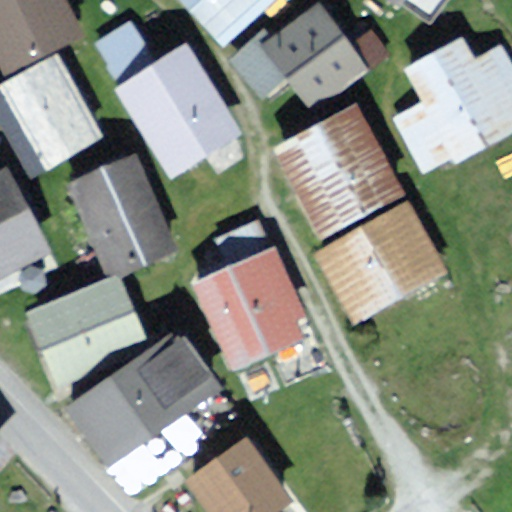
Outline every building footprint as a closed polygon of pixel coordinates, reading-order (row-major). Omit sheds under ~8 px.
[(49,0),(0,0),(0,73),(69,43),(49,0)] [(175,0),(217,50),(276,0),(175,0)] [(377,0),(396,12),(401,5),(428,23),(443,0),(377,0)] [(262,35),(230,63),(255,106),(281,87),(301,117),(365,75),(315,6),(267,42),(262,35)] [(118,86),(109,92),(163,184),(235,141),(180,50),(155,64),(128,23),(93,47),(118,86)] [(419,106),(391,121),(422,181),(511,131),(511,70),(499,48),(472,62),(459,44),(403,74),(419,106)] [(55,60),(0,85),(0,133),(21,178),(95,143),(55,60)] [(350,107),(267,150),(315,242),(398,199),(350,107)] [(166,256),(126,159),(68,183),(107,279),(166,256)] [(0,279),(41,257),(0,182),(0,279)] [(402,207),(310,257),(346,325),(439,276),(402,207)] [(223,272),(189,285),(223,370),(305,338),(271,253),(267,253),(255,223),(212,242),(223,272)] [(105,277),(16,318),(47,384),(136,344),(105,277)] [(171,334),(54,413),(95,473),(212,394),(171,334)] [(183,479),(204,511),(273,511),(283,506),(240,441),(183,479)]
